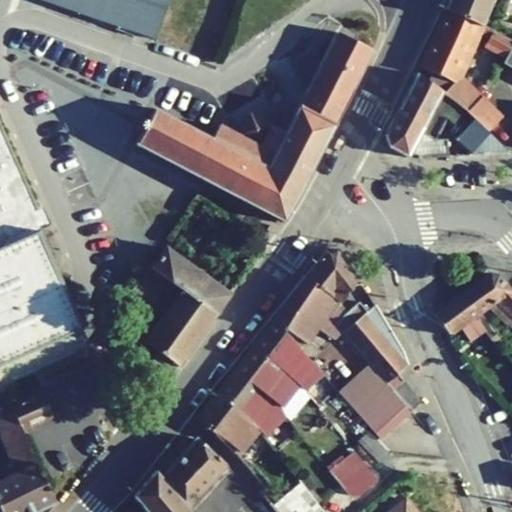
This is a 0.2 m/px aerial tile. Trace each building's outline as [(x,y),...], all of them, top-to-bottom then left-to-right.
[(167,0),(37,0),(122,29),(151,39),(167,0)] [(445,0),(443,7),(478,26),(488,0),(445,0)] [(448,83),(440,93),(483,132),(495,117),(453,79),(473,35),(483,40),(480,46),(503,58),(511,43),(478,26),(443,7),(416,68),(448,83)] [(142,123),(132,141),(285,220),(371,52),(333,33),(309,82),(300,99),(282,134),(256,121),(247,117),(242,126),(238,134),(216,123),(209,136),(151,107),(142,123)] [(511,43),(503,58),(500,63),(511,68),(511,43)] [(478,153),(503,151),(483,132),(440,93),(413,73),(382,134),(385,147),(403,157),(442,155),(444,137),(433,136),(446,118),(460,131),(457,137),(467,145),(478,153)] [(0,388),(90,347),(38,232),(46,229),(40,218),(21,175),(0,128),(0,388)] [(457,137),(450,154),(463,154),(478,153),(467,145),(457,137)] [(214,315),(229,295),(165,248),(149,268),(214,315)] [(337,300),(341,303),(358,279),(336,250),(325,253),(305,278),(337,300)] [(152,302),(165,312),(127,365),(153,384),(170,362),(177,367),(214,315),(149,268),(136,282),(156,297),(152,302)] [(454,300),(475,317),(491,306),(498,300),(511,314),(511,288),(510,290),(498,276),(489,274),(454,300)] [(315,305),(327,313),(336,301),(337,300),(305,278),(302,276),(293,290),(315,305)] [(132,287),(152,302),(156,297),(136,282),(132,287)] [(300,339),(307,344),(317,329),(327,313),(315,305),(293,290),(272,321),(300,339)] [(470,341),(485,330),(475,317),(454,300),(446,305),(433,315),(449,336),(460,328),(470,341)] [(491,306),(509,325),(511,321),(511,314),(498,300),(491,306)] [(327,313),(336,322),(346,311),(336,301),(327,313)] [(408,408),(410,411),(421,401),(397,374),(407,365),(402,351),(374,304),(366,311),(358,301),(347,310),(346,311),(336,322),(344,330),(342,332),(370,364),(408,408)] [(317,329),(333,340),(342,332),(344,330),(336,322),(327,313),(317,329)] [(290,377),(304,359),(294,347),(300,339),(272,321),(252,347),(290,377)] [(278,406),(297,384),(290,377),(252,347),(233,371),(278,406)] [(408,408),(370,364),(338,392),(380,439),(410,411),(408,408)] [(257,428),(264,436),(285,416),(278,406),(233,371),(215,393),(254,426),(257,428)] [(14,414),(20,432),(51,416),(38,388),(10,402),(14,414)] [(196,418),(236,455),(257,428),(254,426),(215,393),(196,418)] [(0,511),(35,511),(54,505),(20,432),(14,414),(0,420),(0,435),(16,471),(0,479),(0,511)] [(357,441),(378,462),(388,453),(367,431),(357,441)] [(195,438),(160,477),(181,501),(187,508),(225,466),(195,438)] [(334,470),(343,481),(355,472),(347,460),(334,470)] [(346,486),(356,498),(378,481),(368,469),(346,486)] [(145,511),(169,511),(181,501),(160,477),(156,473),(154,471),(133,497),(145,511)] [(299,482),(307,492),(314,486),(305,475),(298,480),(299,482)] [(299,482),(272,505),(277,511),(323,511),(307,492),(299,482)] [(268,500),(273,496),(265,487),(260,491),(268,500)] [(389,511),(415,511),(405,499),(389,511)] [(190,511),(187,508),(181,501),(169,511),(190,511)]
